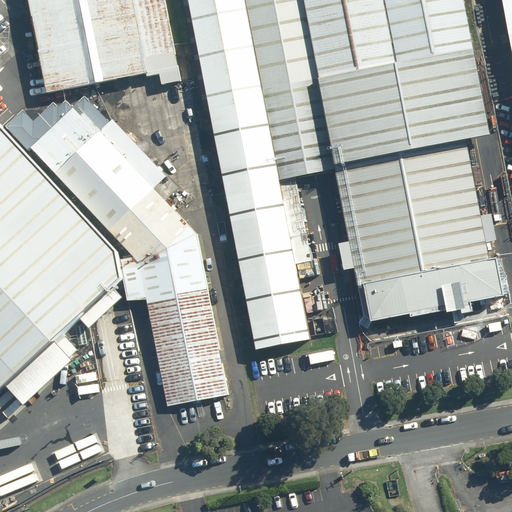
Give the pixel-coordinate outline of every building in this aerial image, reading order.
[(154,0),(13,0),(34,100),(169,72),(154,0)] [(188,0),(257,351),(313,341),(282,182),(334,172),(364,326),(509,298),(478,141),(496,138),(469,0),(188,0)] [(511,0),(494,0),(511,87),(511,0)] [(124,258),(163,406),(228,395),(198,234),(68,105),(21,149),(124,258)] [(0,128),(0,396),(124,281),(119,255),(0,128)] [(59,462),(62,469),(99,453),(96,446),(59,462)] [(0,477),(0,485),(36,471),(32,464),(0,477)] [(0,489),(0,490),(3,497),(40,481),(37,474),(0,489)]
